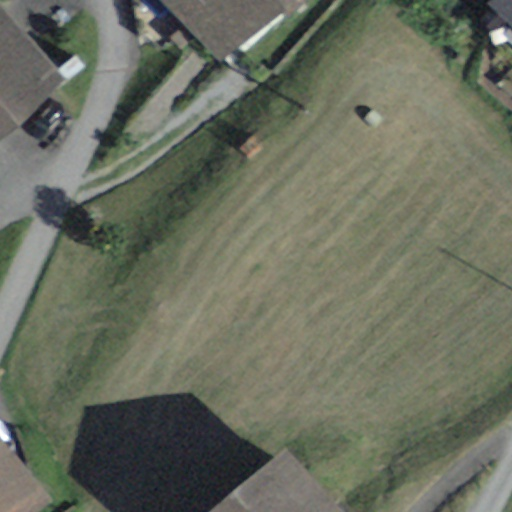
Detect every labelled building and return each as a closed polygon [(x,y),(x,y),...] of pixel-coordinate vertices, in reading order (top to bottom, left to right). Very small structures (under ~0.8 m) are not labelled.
[(274,0),(181,0),(223,46),(274,0)] [(511,0),(503,0),(511,8),(511,0)] [(0,122),(53,77),(0,14),(0,122)] [(0,511),(25,511),(43,498),(0,444),(0,511)] [(334,511),(287,456),(220,511),(334,511)]
